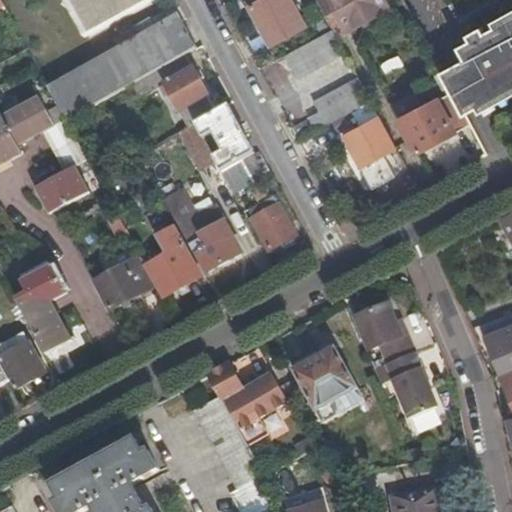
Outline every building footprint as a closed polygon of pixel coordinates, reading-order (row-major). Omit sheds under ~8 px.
[(149,6),(145,0),(68,0),(90,39),(149,6)] [(304,29),(288,0),(260,0),(249,6),(272,47),(304,29)] [(329,0),(332,6),(321,13),(322,13),(332,32),(335,39),(389,10),(383,0),(329,0)] [(332,32),(322,13),(312,19),(322,37),(332,32)] [(511,20),(483,36),(479,31),(466,38),(469,44),(458,50),(464,62),(441,76),(443,81),(451,95),(464,117),(511,90),(511,20)] [(196,52),(181,24),(158,38),(141,47),(52,97),(66,123),(67,124),(130,89),(162,71),(186,57),(196,52)] [(141,47),(158,38),(150,24),(134,33),(141,47)] [(344,55),(335,39),(332,32),(322,37),(285,57),(298,80),(344,55)] [(216,115),(186,57),(162,71),(170,86),(166,88),(171,98),(188,130),(194,126),(216,115)] [(170,86),(162,71),(130,89),(136,99),(145,94),(147,98),(159,91),(165,101),(171,98),(166,88),(170,86)] [(442,78),(436,81),(445,98),(451,95),(443,81),(442,78)] [(371,103),(358,80),(314,104),(320,114),(309,120),(315,133),(364,106),(371,103)] [(454,135),(468,126),(464,117),(451,95),(445,98),(417,113),(400,122),(418,155),(454,135)] [(410,99),(392,109),(400,122),(417,113),(410,99)] [(43,135),(54,129),(39,101),(3,120),(1,118),(0,119),(0,125),(2,128),(15,154),(19,152),(17,150),(43,135)] [(364,106),(373,122),(379,119),(371,103),(364,106)] [(254,156),(228,108),(216,115),(194,126),(202,141),(212,137),(222,155),(213,160),(215,163),(221,174),(243,163),(254,156)] [(383,157),(396,150),(379,119),(373,122),(342,139),(371,190),(394,176),(383,157)] [(292,130),(298,142),(315,133),(309,120),(292,130)] [(77,143),(67,124),(66,123),(54,129),(43,135),(54,156),(77,143)] [(202,141),(194,126),(188,130),(179,135),(200,171),(215,163),(213,160),(202,141)] [(15,154),(2,128),(0,129),(0,169),(11,164),(7,158),(15,154)] [(88,163),(77,143),(54,156),(64,176),(75,171),(88,163)] [(272,175),(261,153),(254,156),(243,163),(255,184),(272,175)] [(18,160),(15,154),(7,158),(11,164),(18,160)] [(255,184),(243,163),(221,174),(233,197),(255,184)] [(75,171),(64,176),(35,192),(36,194),(47,189),(60,212),(89,197),(75,171)] [(47,189),(36,194),(50,218),(60,212),(47,189)] [(183,196),(165,206),(196,260),(199,259),(208,275),(241,258),(220,220),(202,230),(197,220),(183,196)] [(275,202),(261,210),(265,216),(253,223),(270,253),(296,238),(275,202)] [(265,216),(261,210),(249,217),(253,223),(265,216)] [(202,230),(220,220),(215,211),(197,220),(202,230)] [(166,258),(146,269),(163,301),(202,279),(174,230),(156,239),(166,258)] [(139,262),(96,285),(111,314),(154,291),(139,262)] [(51,269),(32,279),(68,347),(72,345),(51,306),(65,297),(51,269)] [(68,347),(32,279),(20,285),(54,347),(55,347),(58,353),(68,347)] [(54,347),(20,285),(20,286),(25,296),(15,302),(42,353),(54,347)] [(392,307),(357,321),(370,354),(383,349),(390,367),(388,368),(410,422),(438,411),(422,372),(424,372),(410,336),(405,338),(399,324),(392,307)] [(404,322),(399,324),(405,338),(410,336),(404,322)] [(486,338),(502,376),(511,371),(511,335),(508,337),(505,331),(486,338)] [(0,363),(10,381),(15,393),(47,376),(31,346),(22,350),(18,341),(0,350),(0,363)] [(57,353),(54,347),(42,353),(46,359),(57,353)] [(358,391),(336,351),(294,373),(317,415),(358,391)] [(0,386),(10,381),(0,363),(0,386)] [(244,392),(230,367),(208,379),(221,401),(247,449),(271,435),(260,419),(288,404),(273,376),(244,392)] [(511,400),(511,371),(502,376),(511,400)] [(247,449),(221,401),(196,414),(239,491),(233,495),(241,511),(271,511),(262,481),(257,465),(247,449)] [(135,442),(63,481),(80,511),(87,511),(91,510),(91,511),(151,511),(150,510),(146,511),(145,511),(132,488),(159,473),(148,453),(143,456),(135,442)] [(80,511),(63,481),(50,488),(57,503),(54,506),(57,511),(80,511)] [(393,511),(441,511),(438,493),(391,501),(393,511)] [(327,511),(325,503),(296,511),(327,511)]
